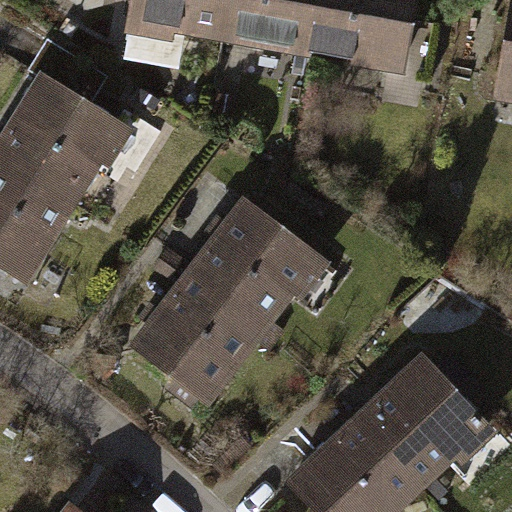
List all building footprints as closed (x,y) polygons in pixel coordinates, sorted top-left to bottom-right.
[(127,0),(124,22),(214,36),(219,0),(127,0)] [(219,0),(214,36),(304,50),(312,0),(219,0)] [(406,0),(312,0),(304,50),(396,65),(406,0)] [(511,0),(510,0),(495,84),(511,87),(511,0)] [(101,77),(43,43),(27,71),(37,77),(85,105),(101,77)] [(37,77),(0,139),(0,164),(64,203),(115,120),(85,105),(37,77)] [(0,270),(13,279),(64,203),(0,164),(0,270)] [(238,206),(183,279),(252,330),(307,257),(238,206)] [(199,399),(252,330),(183,279),(131,348),(199,399)] [(422,357),(355,420),(417,485),(484,422),(422,357)] [(314,511),(389,511),(417,485),(355,420),(288,484),(314,511)] [(86,511),(71,499),(60,511),(86,511)]
